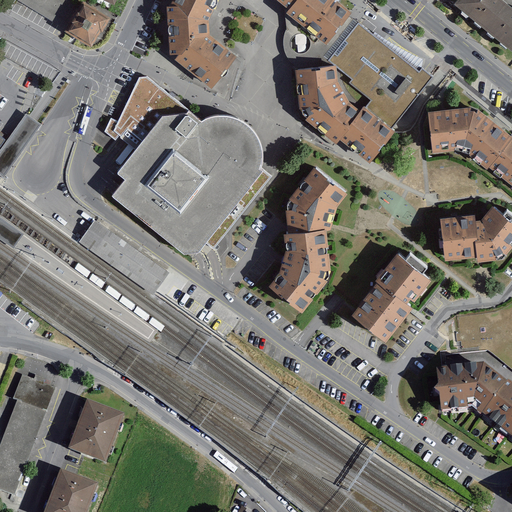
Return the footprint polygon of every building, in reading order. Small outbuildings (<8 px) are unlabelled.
[(78,0),(77,3),(70,0),(14,0),(58,26),(63,28),(92,46),(110,15),(84,0),(78,0)] [(175,61),(213,91),(239,59),(210,36),(209,21),(219,0),(173,0),(171,5),(171,8),(167,8),(169,57),(178,56),(175,61)] [(274,0),(289,11),(297,0),(274,0)] [(352,15),(333,0),(297,0),(289,11),(286,14),(326,46),(352,15)] [(511,2),(509,0),(456,0),(453,4),(511,50),(511,2)] [(359,23),(354,19),(324,57),(336,67),(353,80),(350,83),(371,100),(364,109),(392,130),(435,77),(422,67),(419,71),(359,23)] [(338,83),(336,67),(295,71),(300,110),(306,121),(336,146),(340,141),(370,164),(373,160),(395,133),(392,130),(364,109),(363,107),(360,111),(349,103),(338,83)] [(106,131),(105,132),(116,141),(119,136),(121,138),(136,151),(117,175),(125,181),(124,183),(118,190),(114,195),(112,197),(114,198),(113,199),(184,256),(190,255),(193,255),(197,255),(199,255),(204,248),(207,244),(214,250),(271,177),(264,171),(263,172),(261,170),(262,164),(263,157),(262,151),(260,144),(258,139),(255,134),(245,125),(234,119),(223,118),(211,119),(206,120),(202,123),(188,112),(189,110),(147,77),(139,78),(119,122),(111,119),(106,131)] [(474,103),(429,108),(433,150),(462,147),(474,103)] [(511,136),(511,132),(474,103),(462,147),(489,166),(511,136)] [(41,125),(26,114),(0,151),(0,175),(4,178),(41,125)] [(511,136),(489,166),(511,183),(511,136)] [(348,190),(314,164),(297,182),(290,192),(285,206),(289,227),(325,226),(331,227),(335,205),(348,190)] [(511,243),(511,218),(492,202),(482,217),(476,217),(479,252),(479,256),(502,254),(511,243)] [(476,217),(475,211),(440,214),(444,255),(479,252),(476,217)] [(169,273),(95,221),(79,243),(154,295),(169,273)] [(325,226),(282,228),(285,244),(281,267),(269,280),(301,307),(329,276),(331,266),(325,226)] [(432,275),(397,248),(376,275),(378,277),(412,302),(432,275)] [(387,335),(412,302),(378,277),(353,310),(387,335)] [(486,364),(437,369),(443,414),(474,410),(486,364)] [(511,384),(486,364),(474,410),(511,440),(511,384)] [(27,375),(0,451),(0,489),(19,496),(58,385),(27,375)] [(66,449),(106,463),(124,412),(85,398),(66,449)] [(85,511),(96,482),(59,469),(43,511),(85,511)]
